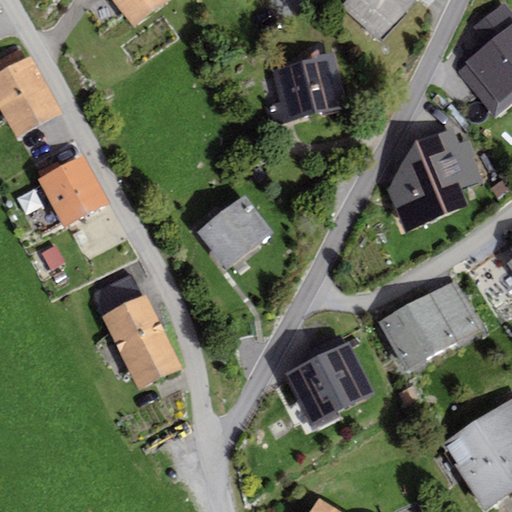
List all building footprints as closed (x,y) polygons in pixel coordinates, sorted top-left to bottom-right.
[(112,0),(135,29),(172,0),(112,0)] [(380,41),(415,0),(347,0),(341,8),(380,41)] [(511,13),(504,4),(474,28),(487,44),(491,41),(511,66),(511,13)] [(511,105),(511,66),(491,41),(487,44),(465,62),(467,65),(458,72),(496,119),(511,105)] [(63,114),(30,56),(26,59),(20,50),(0,61),(0,112),(16,141),(63,114)] [(265,70),(279,124),(350,106),(336,52),(265,70)] [(461,145),(452,130),(417,140),(388,190),(404,235),(469,205),(463,189),(483,181),(474,158),(477,157),(470,141),(461,145)] [(84,155),(38,180),(64,228),(110,203),(84,155)] [(499,198),(509,191),(502,181),(492,188),(499,198)] [(227,271),(274,233),(243,196),(197,234),(227,271)] [(55,246),(42,253),(51,270),(64,263),(55,246)] [(105,316),(142,297),(131,276),(94,295),(105,316)] [(406,373),(484,329),(456,280),(378,324),(406,373)] [(184,369),(146,295),(142,297),(105,316),(101,318),(139,392),(184,369)] [(337,412),(374,394),(350,343),(285,374),(312,431),(340,418),(337,412)] [(511,401),(442,445),(474,498),(483,511),(484,511),(511,494),(511,401)] [(340,511),(319,499),(311,511),(340,511)]
